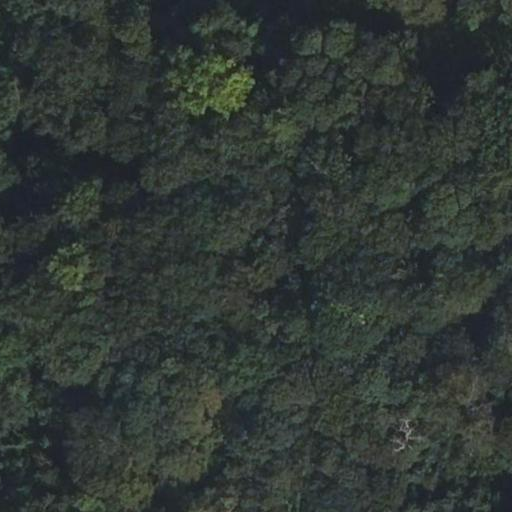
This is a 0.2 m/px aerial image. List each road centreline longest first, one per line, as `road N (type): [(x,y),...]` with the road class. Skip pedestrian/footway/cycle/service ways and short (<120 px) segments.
road 1 (track): [(59,511),(36,0)]
road 2 (track): [(511,55),(330,0)]
